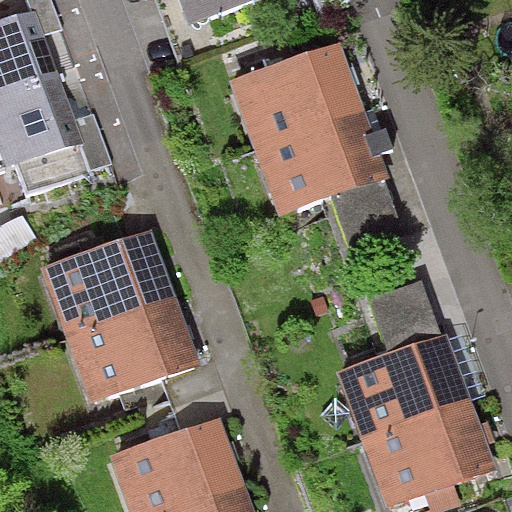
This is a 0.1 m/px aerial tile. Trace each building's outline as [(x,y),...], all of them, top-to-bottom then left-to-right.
[(62,35),(49,0),(0,0),(0,102),(60,81),(46,41),(62,35)] [(169,0),(181,32),(269,0),(169,0)] [(338,50),(227,89),(251,159),(362,121),(338,50)] [(26,197),(109,167),(91,115),(74,121),(60,81),(0,102),(0,175),(1,179),(18,173),(26,197)] [(362,121),(250,160),(275,232),(329,213),(388,193),(377,160),(391,155),(383,134),(368,139),(362,121)] [(388,193),(329,213),(346,265),(406,245),(388,193)] [(147,233),(36,271),(61,342),(172,303),(147,233)] [(424,284),(363,304),(381,358),(442,338),(424,284)] [(172,304),(61,343),(86,413),(197,374),(172,304)] [(381,358),(331,377),(356,448),(467,409),(442,338),(381,358)] [(467,410),(356,449),(377,511),(400,511),(491,480),(467,410)] [(219,424),(108,463),(125,511),(192,511),(244,494),(219,424)] [(250,511),(244,495),(195,511),(250,511)]
